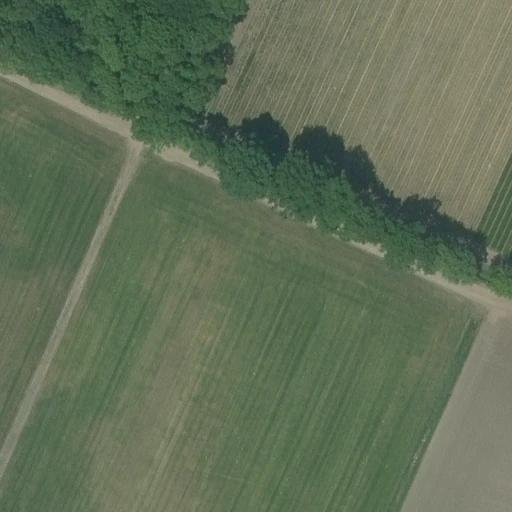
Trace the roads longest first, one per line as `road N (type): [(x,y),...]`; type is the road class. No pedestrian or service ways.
road 1 (track): [(0,83),(511,322)]
road 2 (track): [(0,445),(129,146)]
road 3 (track): [(195,0),(129,146)]
